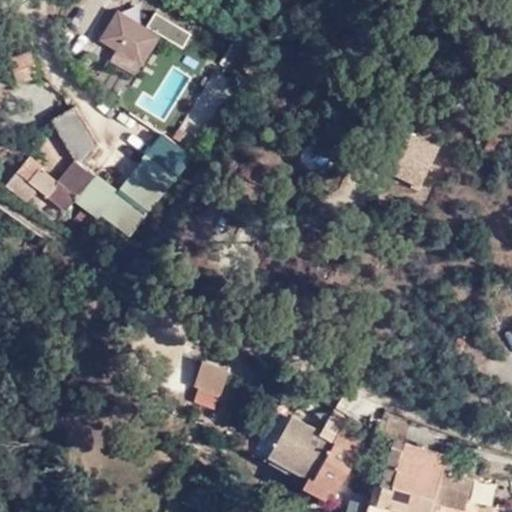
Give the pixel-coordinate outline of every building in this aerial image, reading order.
[(139,22),(158,32),(180,44),(188,29),(148,7),(139,22)] [(158,32),(113,8),(97,37),(119,49),(142,62),(158,32)] [(124,95),(142,62),(119,49),(101,82),(124,95)] [(96,140),(76,106),(52,120),(77,160),(58,183),(43,172),(41,174),(38,171),(42,165),(31,156),(21,171),(68,210),(76,199),(98,173),(115,152),(96,140)] [(406,185),(415,189),(435,145),(394,123),(377,160),(387,165),(385,170),(408,182),(406,185)] [(156,138),(144,156),(175,177),(187,159),(156,138)] [(119,191),(98,173),(76,199),(102,218),(105,214),(135,235),(175,177),(144,156),(119,191)] [(231,372),(203,365),(197,391),(204,392),(219,396),(223,397),(231,372)] [(216,405),(219,396),(204,392),(202,402),(216,405)] [(271,458),(292,420),(278,412),(264,439),(258,450),(271,458)] [(344,432),(346,428),(332,420),(322,435),(294,417),(292,420),(271,458),(313,482),(344,432)] [(365,446),(344,432),(313,482),(309,488),(329,501),(333,495),(338,497),(365,446)] [(258,450),(264,439),(255,434),(246,450),(254,455),(258,450)] [(435,511),(440,500),(465,508),(476,476),(449,466),(452,456),(396,438),(370,511),(435,511)] [(351,491),(346,511),(363,511),(368,495),(351,491)]
